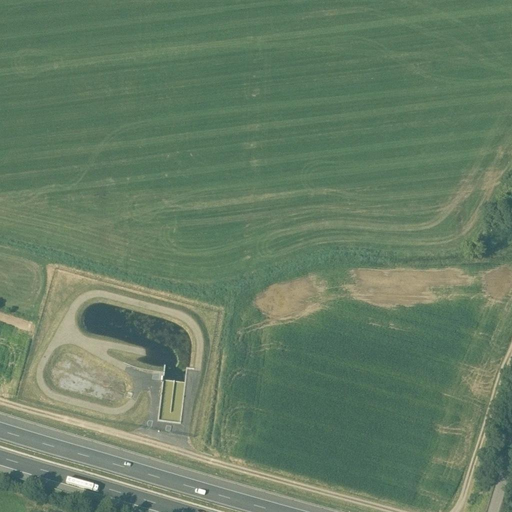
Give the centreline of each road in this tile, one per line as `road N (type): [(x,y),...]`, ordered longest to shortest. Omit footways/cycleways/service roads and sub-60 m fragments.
road 1 (track): [(58,418),(404,511)]
road 2 (motorway): [(265,511),(0,432)]
road 3 (motorway): [(0,462),(176,511)]
road 4 (track): [(458,511),(511,352)]
